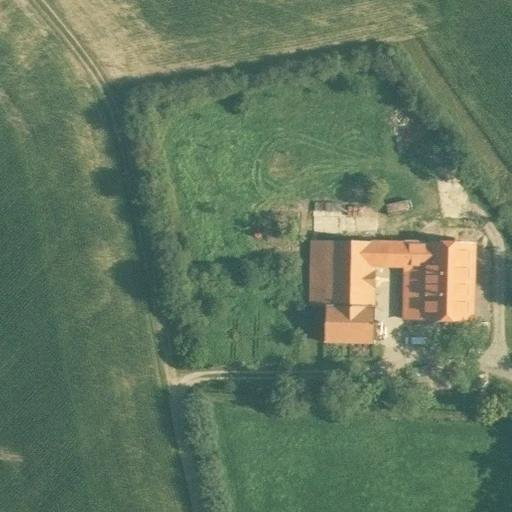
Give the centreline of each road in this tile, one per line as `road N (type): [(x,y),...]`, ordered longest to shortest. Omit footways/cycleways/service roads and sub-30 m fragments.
road 1 (track): [(210,511),(188,444),(150,198),(112,84),(44,0)]
road 2 (track): [(177,375),(483,374)]
